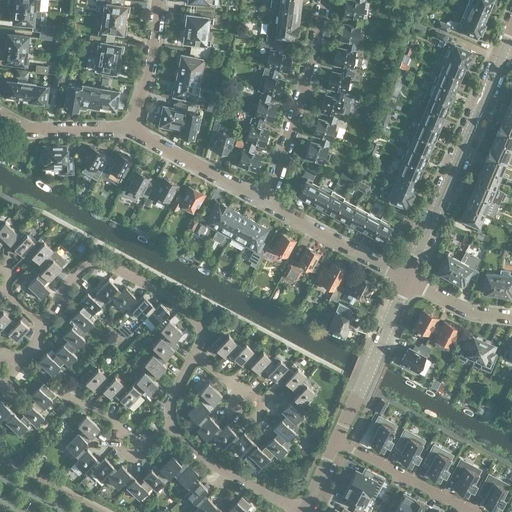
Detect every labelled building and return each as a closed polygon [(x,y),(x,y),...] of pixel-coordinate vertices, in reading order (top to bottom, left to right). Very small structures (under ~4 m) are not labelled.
[(13,8),(34,10),(40,10),(40,0),(15,0),(16,1),(13,2),(13,8)] [(105,4),(103,17),(124,20),(125,13),(128,13),(129,7),(122,6),(122,0),(95,0),(95,4),(102,5),(103,3),(105,4)] [(185,0),(185,1),(197,3),(199,3),(199,9),(213,10),(214,0),(185,0)] [(279,3),(278,8),(299,10),(300,0),(277,0),(278,2),(279,3)] [(345,0),(344,15),(351,16),(361,18),(363,18),(366,19),(368,2),(364,1),(364,0),(345,0)] [(468,0),(468,3),(487,11),(492,0),(468,0)] [(467,9),(464,16),(484,25),(484,24),(486,19),(485,17),(487,11),(468,3),(465,8),(467,9)] [(270,21),(275,21),(298,24),(299,10),(278,8),(272,7),(270,21)] [(34,10),(13,8),(12,14),(14,16),(14,22),(35,24),(35,18),(33,18),(34,10)] [(186,20),(186,28),(207,31),(207,22),(212,23),(213,10),(199,9),(198,15),(196,14),(196,15),(184,14),(184,20),(186,20)] [(350,24),(341,23),(339,39),(347,40),(356,42),(358,43),(359,37),(362,39),(363,32),(360,31),(361,27),(366,28),(367,19),(366,19),(363,18),(361,18),(351,16),(350,24)] [(484,25),(464,16),(461,24),(454,21),(452,27),(476,37),(478,32),(481,33),(484,25)] [(98,31),(98,35),(113,38),(114,33),(125,35),(126,29),(123,29),(124,20),(103,17),(101,31),(98,31)] [(423,30),(425,25),(414,20),(412,25),(423,30)] [(439,20),(436,27),(447,32),(450,25),(439,20)] [(298,24),(275,21),(274,30),(276,30),(275,36),(295,38),(295,35),(296,35),(298,24)] [(40,24),(39,31),(52,33),(53,25),(40,24)] [(207,31),(186,28),(185,36),(182,35),(181,42),(192,43),(192,44),(195,44),(194,50),(209,52),(209,51),(210,41),(206,40),(207,31)] [(436,29),(433,36),(439,39),(437,44),(443,47),(440,54),(444,56),(465,64),(467,65),(470,57),(468,56),(470,52),(450,42),(452,37),(436,29)] [(52,33),(39,31),(39,39),(52,40),(52,33)] [(5,41),(4,47),(26,50),(27,42),(29,42),(30,36),(8,34),(8,40),(5,41)] [(99,42),(96,55),(118,59),(119,52),(122,53),(123,47),(112,45),(113,38),(98,35),(94,35),(93,40),(99,42)] [(262,40),(261,45),(274,48),(274,51),(270,50),(269,54),(266,54),(264,60),(267,61),(266,66),(279,69),(288,71),(292,55),(283,53),(286,43),(276,42),(262,40)] [(343,64),(343,65),(352,67),(353,67),(354,62),(357,63),(359,56),(356,55),(356,50),(356,42),(347,40),(346,48),(336,47),(335,63),(343,64)] [(404,54),(409,56),(413,49),(407,46),(404,54)] [(26,50),(4,47),(4,53),(6,55),(5,61),(27,64),(27,58),(25,57),(26,50)] [(181,60),(179,68),(201,72),(202,64),(206,65),(209,52),(194,50),(193,55),(191,55),(191,56),(179,53),(178,59),(181,60)] [(118,59),(96,55),(95,63),(93,63),(92,70),(118,74),(119,68),(116,68),(118,59)] [(444,62),(441,69),(460,77),(465,64),(444,56),(442,61),(444,62)] [(409,65),(401,61),(399,67),(407,70),(409,65)] [(35,72),(47,74),(48,66),(36,64),(35,72)] [(266,66),(259,64),(258,68),(264,70),(263,74),(264,74),(259,89),(263,90),(272,93),(281,96),(285,80),(277,78),(279,69),(266,66)] [(327,86),(336,89),(345,91),(346,92),(348,87),(351,88),(353,81),(350,80),(351,76),(353,77),(356,68),(352,67),(343,65),(340,74),(332,71),(327,86)] [(18,77),(17,80),(17,82),(4,80),(4,85),(0,85),(0,86),(0,91),(6,93),(6,95),(15,96),(15,98),(23,99),(26,81),(27,81),(27,78),(28,78),(29,70),(16,68),(15,77),(18,77)] [(179,68),(176,81),(200,86),(201,80),(199,80),(201,72),(179,68)] [(436,76),(434,81),(454,90),(460,77),(441,69),(438,77),(436,76)] [(54,73),(52,86),(61,87),(62,74),(54,73)] [(26,81),(23,99),(33,101),(34,102),(38,103),(39,102),(46,103),(48,86),(35,84),(36,83),(27,81),(26,81)] [(176,96),(192,99),(197,100),(200,86),(176,81),(175,86),(172,85),(170,94),(175,95),(176,96)] [(433,88),(430,95),(449,103),(454,90),(434,81),(431,87),(433,88)] [(75,83),(69,82),(64,108),(78,111),(78,106),(82,87),(75,85),(75,83)] [(95,87),(82,85),(82,87),(78,106),(97,109),(100,90),(95,89),(95,87)] [(100,90),(97,109),(102,110),(105,108),(116,110),(117,100),(120,100),(122,91),(107,88),(106,91),(100,90)] [(321,110),(329,113),(338,115),(338,116),(339,116),(341,111),(344,112),(346,106),(343,105),(344,101),(347,101),(348,95),(345,94),(345,91),(336,89),(334,97),(325,94),(321,110)] [(272,93),(263,90),(260,99),(259,98),(258,103),(255,102),(253,108),(256,109),(254,114),(255,114),(273,120),(278,105),(269,102),(272,93)] [(425,102),(423,107),(444,116),(449,103),(430,95),(427,103),(425,102)] [(176,96),(174,103),(180,104),(179,108),(163,105),(159,124),(172,127),(173,129),(180,130),(184,110),(189,111),(192,99),(176,96)] [(184,110),(180,130),(179,135),(193,138),(195,128),(198,129),(200,118),(198,117),(201,101),(197,100),(192,99),(189,111),(184,110)] [(395,103),(388,100),(385,107),(393,110),(395,103)] [(423,113),(419,121),(438,129),(444,116),(423,107),(421,112),(423,113)] [(380,120),(387,122),(388,123),(391,114),(384,111),(380,120)] [(314,133),(322,135),(330,138),(332,139),(333,134),(336,135),(339,126),(344,128),(346,121),(337,118),(338,115),(338,116),(338,115),(329,113),(327,120),(318,118),(314,133)] [(247,139),(247,140),(256,143),(256,142),(265,145),(270,130),(261,127),(264,117),(255,114),(252,124),(251,123),(250,128),(247,127),(245,133),(248,134),(246,139),(247,139)] [(511,119),(504,116),(499,129),(511,134),(511,119)] [(387,122),(380,120),(377,128),(384,131),(387,122)] [(414,127),(412,133),(433,142),(438,129),(419,121),(416,128),(414,127)] [(213,124),(211,130),(209,139),(216,141),(213,150),(229,154),(234,135),(229,134),(230,131),(224,129),(223,132),(218,131),(218,132),(215,131),(217,125),(213,124)] [(511,134),(499,129),(493,142),(511,150),(511,148),(511,134)] [(373,134),(365,131),(363,139),(370,141),(373,134)] [(407,146),(408,147),(427,155),(433,142),(408,132),(406,137),(410,139),(407,146)] [(330,138),(322,135),(319,143),(311,140),(306,156),(324,162),(326,157),(329,158),(331,152),(328,151),(329,146),(328,146),(330,138)] [(256,143),(247,140),(245,149),(243,149),(242,153),(239,152),(237,158),(240,159),(239,164),(257,170),(262,155),(253,152),(256,143)] [(493,142),(488,155),(505,162),(508,154),(509,155),(511,150),(493,142)] [(44,154),(43,155),(43,158),(44,159),(44,167),(54,167),(55,170),(62,169),(62,172),(72,171),(71,157),(67,157),(66,146),(44,146),(44,154)] [(100,151),(90,146),(81,163),(85,165),(83,169),(89,172),(91,169),(94,170),(94,171),(99,174),(101,172),(109,157),(104,154),(105,152),(100,150),(100,151)] [(377,148),(371,146),(366,157),(372,159),(377,148)] [(404,153),(401,159),(422,167),(427,155),(408,147),(405,154),(404,153)] [(114,159),(109,157),(101,172),(102,172),(101,174),(102,174),(101,176),(118,185),(119,184),(120,184),(130,166),(131,166),(133,162),(132,161),(132,160),(118,153),(114,159)] [(488,155),(482,168),(501,176),(503,170),(502,169),(505,162),(488,155)] [(401,165),(398,172),(416,180),(422,167),(401,159),(399,164),(401,165)] [(302,175),(307,178),(298,195),(310,201),(317,187),(311,184),(316,175),(315,174),(318,169),(308,164),(302,175)] [(482,168),(477,180),(494,188),(497,180),(498,181),(501,176),(482,168)] [(127,179),(124,186),(131,190),(129,194),(138,199),(140,195),(141,195),(146,186),(151,189),(155,181),(150,178),(151,177),(147,175),(146,176),(136,170),(130,181),(127,179)] [(392,179),(390,184),(392,185),(411,193),(416,180),(398,172),(395,180),(392,179)] [(155,181),(151,189),(157,191),(155,195),(159,197),(157,200),(163,203),(165,200),(169,202),(175,190),(176,191),(179,186),(178,186),(178,185),(164,177),(160,184),(155,181)] [(357,179),(354,186),(366,193),(370,186),(357,179)] [(477,180),(471,193),(490,201),(492,196),(491,195),(494,188),(477,180)] [(317,187),(310,201),(322,208),(330,194),(323,190),(325,185),(321,182),(318,188),(317,187)] [(411,193),(392,185),(389,193),(383,190),(380,195),(405,206),(407,201),(409,202),(413,194),(411,193)] [(177,193),(170,206),(178,210),(181,204),(195,212),(204,194),(190,186),(189,188),(188,187),(184,194),(186,194),(184,197),(177,193)] [(471,193),(466,206),(483,214),(486,206),(487,206),(490,201),(471,193)] [(330,194),(322,208),(334,215),(342,201),(330,194)] [(152,200),(146,197),(144,203),(150,206),(152,200)] [(203,213),(193,231),(198,234),(200,231),(202,233),(207,225),(216,230),(228,207),(229,206),(221,202),(221,203),(216,201),(208,215),(203,213)] [(342,201),(334,215),(347,222),(355,208),(342,201)] [(483,214),(466,206),(460,219),(479,227),(481,222),(480,221),(483,214)] [(228,207),(216,230),(212,238),(220,242),(224,238),(225,235),(231,237),(243,215),(228,207)] [(355,208),(347,222),(359,228),(367,214),(355,208)] [(395,210),(391,216),(401,221),(404,215),(395,210)] [(367,214),(359,228),(372,235),(379,221),(367,214)] [(243,215),(231,237),(229,241),(231,242),(232,238),(244,245),(256,222),(243,215)] [(199,220),(192,217),(187,228),(193,231),(199,220)] [(379,221),(372,235),(384,241),(393,224),(388,221),(386,224),(379,221)] [(6,222),(0,227),(0,242),(1,243),(5,239),(10,243),(18,234),(6,222)] [(256,222),(244,245),(257,252),(258,249),(259,250),(263,242),(261,240),(267,228),(256,222)] [(18,234),(10,243),(23,256),(27,251),(36,242),(23,230),(18,234)] [(267,247),(263,255),(274,261),(276,257),(277,257),(279,254),(286,257),(295,240),(283,234),(278,241),(277,241),(276,244),(277,245),(274,250),(267,247)] [(466,234),(463,241),(469,245),(473,237),(466,234)] [(36,242),(27,251),(40,264),(49,255),(53,251),(40,238),(36,242)] [(480,241),(473,238),(471,243),(478,247),(480,241)] [(299,263),(290,259),(282,275),(283,275),(283,276),(293,281),(296,279),(303,266),(311,270),(311,269),(315,271),(319,263),(316,261),(320,254),(307,247),(299,263)] [(255,267),(261,256),(255,254),(250,265),(255,267)] [(438,272),(450,278),(459,262),(452,258),(453,257),(447,254),(438,272)] [(49,255),(40,264),(44,268),(40,272),(49,280),(62,267),(49,255)] [(345,269),(333,262),(329,268),(324,266),(316,281),(334,290),(328,300),(336,304),(339,297),(344,288),(337,284),(345,269)] [(459,262),(450,278),(463,285),(472,268),(467,265),(466,266),(459,262)] [(49,280),(40,272),(28,285),(41,298),(50,289),(45,284),(49,280)] [(483,292),(497,294),(500,275),(491,274),(492,273),(486,272),(483,292)] [(500,275),(497,294),(511,296),(511,285),(511,275),(507,275),(507,276),(500,275)] [(347,288),(341,298),(352,303),(354,299),(356,295),(363,299),(365,296),(368,297),(371,290),(369,288),(372,282),(360,276),(352,291),(347,288)] [(108,278),(96,291),(106,301),(110,297),(113,300),(122,291),(108,278)] [(139,299),(126,287),(122,291),(113,300),(122,309),(125,306),(128,310),(130,308),(139,299)] [(87,292),(79,301),(93,314),(106,301),(96,291),(91,296),(87,292)] [(156,307),(143,295),(139,299),(130,308),(128,310),(129,310),(128,311),(136,319),(139,316),(139,317),(143,320),(148,316),(156,307)] [(83,305),(71,318),(85,330),(97,318),(93,314),(79,301),(83,305)] [(337,310),(328,332),(342,338),(348,325),(355,328),(358,322),(351,319),(351,318),(343,315),(347,313),(350,307),(339,302),(335,309),(337,310)] [(156,307),(148,316),(161,328),(169,320),(165,316),(169,312),(160,303),(156,307)] [(430,332),(432,333),(437,324),(435,323),(437,317),(423,310),(414,327),(418,330),(416,333),(422,336),(424,333),(428,335),(430,332)] [(0,331),(3,328),(12,319),(3,311),(0,313),(0,331)] [(75,322),(63,335),(76,348),(89,335),(85,330),(71,318),(75,322)] [(3,328),(16,341),(29,328),(20,319),(16,323),(12,319),(3,328)] [(165,333),(161,337),(170,345),(174,349),(179,345),(174,341),(182,333),(169,320),(161,328),(165,333)] [(437,324),(432,333),(437,335),(435,339),(440,341),(438,345),(443,348),(445,344),(450,346),(459,328),(444,321),(441,326),(437,324)] [(461,352),(459,356),(466,358),(467,354),(475,357),(483,339),(470,333),(468,339),(466,339),(460,352),(461,352)] [(67,339),(55,352),(64,361),(68,365),(76,356),(75,355),(79,350),(76,348),(63,335),(67,339)] [(225,357),(229,353),(237,343),(229,335),(224,340),(220,336),(212,344),(225,357)] [(157,350),(153,354),(162,362),(174,349),(170,345),(161,337),(153,346),(157,350)] [(484,361),(482,366),(490,369),(496,355),(494,353),(495,351),(493,351),(496,345),(483,339),(475,357),(484,361)] [(237,343),(229,353),(242,365),(246,361),(255,351),(246,343),(242,347),(237,343)] [(422,343),(420,347),(428,352),(431,348),(422,343)] [(412,350),(408,348),(401,362),(419,371),(428,352),(420,347),(415,344),(412,350)] [(255,351),(246,361),(258,373),(263,369),(272,359),(263,351),(259,355),(255,351)] [(50,357),(46,352),(38,361),(51,374),(64,361),(55,352),(50,357)] [(141,367),(145,371),(154,380),(154,379),(166,367),(162,362),(153,354),(141,367)] [(276,355),(272,359),(263,369),(276,381),(280,377),(289,368),(276,355)] [(289,368),(280,377),(293,389),(302,380),(306,376),(293,363),(289,368)] [(94,373),(90,369),(81,378),(94,390),(98,386),(98,385),(107,376),(98,368),(94,373)] [(145,371),(132,385),(141,393),(145,389),(149,393),(158,384),(154,379),(154,380),(145,371)] [(112,381),(107,376),(98,385),(98,386),(111,398),(116,394),(116,393),(124,385),(115,377),(112,381)] [(302,380),(293,389),(297,393),(293,397),(302,406),(315,393),(302,380)] [(30,395),(34,399),(44,408),(52,399),(56,394),(43,382),(30,395)] [(196,396),(200,400),(209,409),(222,396),(208,383),(196,396)] [(141,393),(132,385),(128,389),(124,385),(116,393),(116,394),(111,398),(116,402),(120,398),(129,406),(141,393)] [(281,410),(286,415),(294,423),(303,414),(298,410),(302,406),(293,397),(281,410)] [(34,399),(22,412),(31,421),(36,425),(48,412),(44,408),(34,399)] [(387,402),(381,399),(375,410),(381,413),(387,402)] [(0,418),(1,418),(6,422),(14,413),(1,400),(0,401),(0,418)] [(200,400),(188,413),(200,426),(210,417),(206,413),(209,409),(200,400)] [(329,411),(322,408),(320,414),(327,417),(329,411)] [(14,413),(6,422),(19,434),(31,421),(22,412),(18,416),(14,413)] [(82,428),(78,432),(87,441),(99,428),(86,415),(77,424),(82,428)] [(273,428),(277,432),(286,440),(299,427),(294,423),(286,415),(273,428)] [(396,425),(378,416),(371,430),(375,432),(372,437),(373,438),(373,437),(375,438),(372,445),(383,451),(386,444),(389,445),(392,439),(389,438),(392,432),(393,433),(394,431),(393,431),(396,425)] [(210,417),(200,426),(196,430),(205,438),(210,434),(214,438),(223,429),(210,417)] [(151,420),(147,424),(153,429),(156,426),(151,420)] [(223,429),(214,438),(227,451),(231,446),(240,437),(227,425),(223,429)] [(424,440),(404,429),(394,448),(401,452),(403,453),(400,460),(411,466),(414,459),(417,460),(420,454),(417,453),(424,440)] [(87,441),(78,432),(65,446),(78,458),(87,449),(83,445),(87,441)] [(277,432),(265,445),(274,454),(278,458),(291,445),(286,440),(277,432)] [(244,433),(240,437),(231,446),(239,454),(244,450),(248,454),(257,445),(244,433)] [(452,455),(433,444),(423,464),(429,467),(429,466),(431,468),(428,474),(439,480),(439,479),(442,481),(448,469),(446,468),(452,455)] [(257,445),(248,454),(261,467),(274,454),(265,445),(261,449),(257,445)] [(78,458),(74,462),(88,475),(92,471),(100,461),(87,449),(78,458)] [(302,449),(299,452),(305,457),(308,454),(302,449)] [(172,455),(159,469),(168,477),(173,473),(177,477),(185,468),(172,455)] [(100,461),(92,471),(105,483),(109,479),(117,470),(117,469),(104,457),(100,461)] [(460,459),(450,478),(459,483),(456,490),(467,495),(470,488),(473,490),(476,484),(473,482),(480,469),(472,465),(460,459)] [(185,468),(177,477),(190,489),(198,480),(194,477),(199,472),(190,463),(185,468)] [(117,470),(109,479),(118,487),(122,482),(126,487),(134,478),(121,465),(117,469),(117,470)] [(155,465),(143,478),(152,486),(152,487),(156,490),(168,477),(159,469),(155,465)] [(370,495),(374,498),(384,478),(365,468),(362,474),(356,470),(348,484),(370,495)] [(488,474),(478,493),(487,498),(483,506),(494,511),(495,509),(498,510),(504,499),(502,497),(508,485),(488,474)] [(134,478),(126,487),(140,499),(152,487),(152,486),(143,478),(139,482),(134,478)] [(190,489),(185,494),(198,506),(207,497),(203,494),(207,489),(198,480),(190,489)] [(343,494),(348,497),(345,502),(361,511),(364,505),(370,495),(348,484),(348,483),(343,494)] [(414,497),(403,492),(398,502),(393,500),(396,494),(395,494),(385,511),(406,511),(414,498),(414,497)] [(241,496),(228,509),(230,511),(248,511),(246,509),(250,505),(241,496)] [(128,503),(121,497),(118,500),(124,506),(128,503)] [(198,506),(194,510),(196,511),(218,511),(220,510),(207,497),(198,506)] [(423,511),(427,505),(414,498),(406,511),(423,511)]
